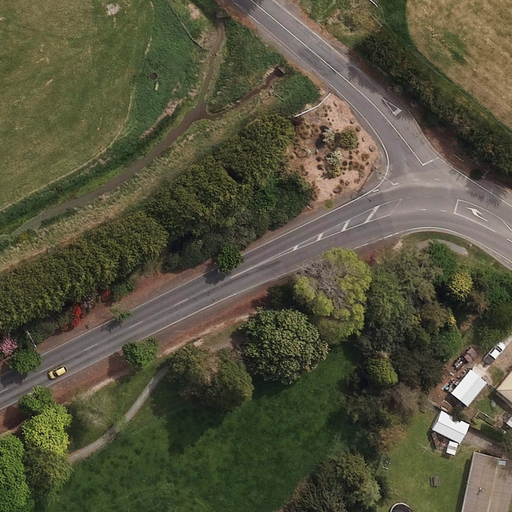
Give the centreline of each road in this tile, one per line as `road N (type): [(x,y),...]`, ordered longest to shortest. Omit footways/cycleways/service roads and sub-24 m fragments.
road 1 (tertiary): [(0,392),(374,207),(425,196)]
road 2 (unclassified): [(251,0),(389,120),(422,164),(425,196)]
